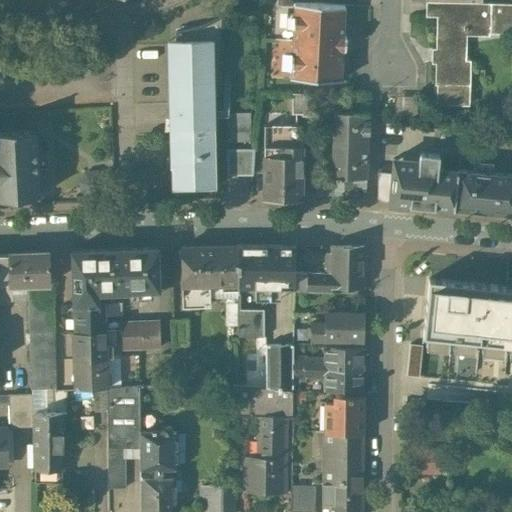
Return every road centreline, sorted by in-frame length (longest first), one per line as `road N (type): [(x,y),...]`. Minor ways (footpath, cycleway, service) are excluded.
road 1 (residential): [(0,229),(378,222)]
road 2 (residential): [(379,511),(378,222)]
road 3 (residential): [(378,222),(511,236)]
